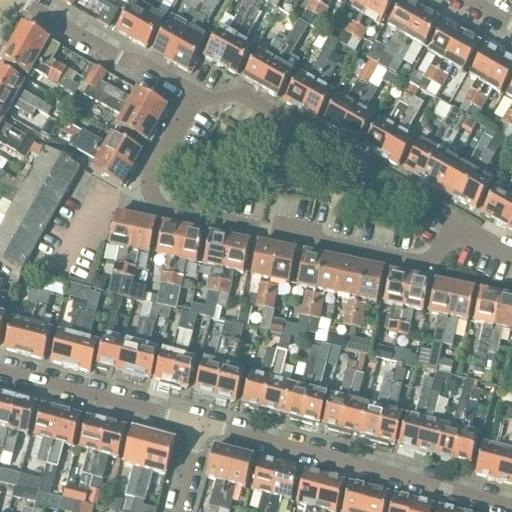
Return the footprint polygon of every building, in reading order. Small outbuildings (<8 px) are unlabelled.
[(56,0),(72,8),(76,0),(77,0),(97,11),(102,14),(97,23),(110,30),(120,12),(102,2),(98,0),(56,0)] [(135,0),(134,3),(116,34),(132,43),(156,0),(135,0)] [(156,0),(132,43),(147,51),(164,20),(157,17),(166,0),(156,0)] [(207,0),(198,18),(171,65),(190,76),(197,63),(195,61),(207,40),(198,34),(205,22),(208,24),(215,12),(221,0),(207,0)] [(310,0),(311,0),(306,11),(314,15),(322,0),(310,0)] [(322,0),(314,15),(322,20),(328,10),(333,0),(334,0),(342,4),(343,0),(322,0)] [(356,12),(344,33),(352,38),(373,0),(353,0),(349,8),(356,12)] [(373,0),(352,38),(360,42),(372,21),(380,26),(394,0),(373,0)] [(395,34),(377,65),(387,71),(392,61),(421,11),(414,7),(413,3),(408,1),(404,2),(403,1),(387,29),(395,34)] [(392,61),(387,71),(396,76),(401,66),(413,45),(422,50),(438,21),(437,20),(435,16),(431,14),(427,15),(421,11),(392,61)] [(172,20),(153,54),(171,65),(198,18),(189,13),(182,26),(172,20)] [(219,31),(204,59),(220,68),(245,23),(237,18),(227,35),(219,31)] [(245,23),(220,68),(236,77),(252,49),(244,44),(253,28),(245,23)] [(434,58),(422,79),(431,84),(460,33),(456,31),(454,27),(450,24),(446,25),(444,24),(427,55),(434,58)] [(18,27),(11,39),(14,41),(11,46),(22,53),(21,55),(62,79),(67,70),(57,64),(54,68),(51,66),(61,49),(22,27),(21,29),(18,27)] [(460,33),(431,84),(441,90),(453,69),(462,74),(479,44),(477,43),(476,39),(472,37),(468,38),(460,33)] [(243,81),(260,90),(287,42),(278,37),(266,59),(258,54),(243,81)] [(287,42),(260,90),(277,100),(292,73),(299,62),(290,57),(296,47),(287,42)] [(284,104),(300,113),(334,55),(333,55),(338,46),(329,42),(307,81),(299,76),(284,104)] [(5,50),(0,58),(0,62),(2,64),(27,78),(31,71),(58,86),(62,79),(21,55),(22,53),(11,46),(8,52),(5,50)] [(475,82),(464,102),(465,103),(471,106),(500,56),(497,54),(496,50),(491,48),(487,49),(486,48),(468,78),(475,82)] [(500,56),(471,106),(480,111),(491,91),(499,95),(511,72),(511,59),(509,58),(505,59),(500,56)] [(322,126),(339,135),(366,88),(367,89),(379,68),(369,62),(346,104),(337,99),(322,126)] [(328,65),(300,113),(316,122),(332,95),(323,90),(334,69),(328,65)] [(106,74),(96,68),(85,87),(96,93),(106,74)] [(0,90),(37,112),(41,104),(20,92),(24,85),(0,70),(0,90)] [(107,87),(102,95),(157,127),(161,121),(163,122),(169,112),(166,111),(167,109),(137,92),(132,101),(108,88),(107,87)] [(511,102),(500,123),(508,128),(511,120),(511,87),(506,99),(511,102)] [(374,93),(367,89),(366,88),(339,135),(357,145),(372,119),(363,114),(374,93)] [(0,90),(0,110),(7,115),(11,108),(32,120),(37,112),(0,90)] [(102,95),(97,104),(123,118),(118,128),(147,144),(148,142),(151,144),(156,134),(154,133),(157,127),(102,95)] [(408,112),(407,111),(380,158),(398,169),(413,141),(405,137),(424,105),(415,100),(408,112)] [(364,149),(380,158),(407,111),(398,106),(386,127),(379,122),(364,149)] [(405,172),(421,182),(460,114),(452,110),(430,148),(421,143),(405,172)] [(460,114),(421,182),(438,191),(455,161),(446,156),(467,118),(460,114)] [(0,136),(30,153),(35,146),(25,140),(0,126),(5,118),(0,115),(0,136)] [(83,133),(78,141),(132,171),(136,165),(138,166),(143,157),(141,155),(142,153),(113,137),(107,147),(83,133)] [(493,142),(492,141),(458,202),(475,212),(492,182),(482,177),(494,157),(504,138),(497,134),(493,142)] [(0,136),(0,147),(15,156),(16,155),(26,161),(30,153),(0,136)] [(441,193),(458,202),(492,141),(485,137),(467,169),(458,163),(441,193)] [(73,139),(69,147),(73,150),(97,164),(92,172),(122,189),(123,187),(125,188),(131,179),(128,178),(132,171),(78,141),(73,139)] [(45,150),(0,228),(0,263),(20,275),(80,170),(45,150)] [(497,188),(482,216),(498,225),(511,200),(511,181),(506,193),(497,188)] [(511,200),(498,225),(511,233),(511,200)] [(116,215),(109,248),(118,250),(113,274),(124,277),(136,219),(116,215)] [(124,277),(119,298),(129,300),(134,279),(139,255),(149,257),(156,223),(136,219),(124,277)] [(156,307),(166,309),(183,229),(163,225),(156,259),(166,261),(156,307)] [(203,233),(183,229),(166,309),(176,311),(186,265),(196,267),(203,233)] [(207,294),(218,296),(230,239),(210,235),(203,269),(212,271),(207,294)] [(230,239),(218,296),(229,299),(234,275),(242,277),(250,243),(230,239)] [(258,245),(251,280),(265,283),(264,287),(260,286),(255,308),(263,310),(277,249),(258,245)] [(277,249),(263,310),(264,310),(272,312),(277,290),(273,289),(274,285),(288,288),(296,253),(277,249)] [(300,318),(295,339),(306,342),(310,320),(311,320),(324,259),(304,255),(296,290),(312,293),(311,297),(307,296),(302,318),(300,318)] [(324,259),(311,320),(319,321),(323,300),(321,299),(322,295),(334,297),(336,298),(344,263),(342,263),(324,259)] [(344,263),(336,298),(338,299),(352,301),(351,306),(347,305),(343,328),(351,330),(365,268),(346,264),(344,263)] [(365,268),(351,330),(360,332),(365,308),(362,308),(363,303),(376,306),(383,272),(365,268)] [(387,335),(397,337),(410,277),(390,273),(383,307),(393,309),(387,335)] [(410,277),(397,337),(408,339),(413,313),(422,315),(429,281),(410,277)] [(441,360),(444,347),(456,287),(436,283),(429,316),(440,318),(428,372),(438,375),(441,360)] [(456,287),(444,347),(453,349),(459,322),(468,324),(475,291),(456,287)] [(23,357),(40,294),(31,291),(22,322),(12,319),(4,352),(23,357)] [(483,377),(484,373),(501,296),(481,292),(474,325),(484,328),(474,375),(483,377)] [(40,294),(23,357),(43,362),(52,330),(41,327),(50,296),(40,294)] [(511,298),(501,296),(488,353),(499,355),(504,332),(511,333),(511,298)] [(51,364),(69,369),(84,313),(75,311),(69,334),(59,332),(51,364)] [(84,313),(69,369),(90,375),(98,342),(88,339),(95,316),(84,313)] [(96,366),(95,370),(107,372),(108,369),(113,370),(115,371),(123,340),(121,340),(111,337),(117,314),(111,313),(96,366)] [(186,332),(170,389),(181,392),(182,389),(187,390),(196,360),(186,358),(193,334),(197,317),(190,316),(185,332),(186,332)] [(123,340),(115,371),(117,371),(123,373),(122,377),(133,380),(148,322),(141,320),(139,320),(133,343),(126,341),(123,340)] [(148,322),(133,380),(144,382),(145,379),(150,380),(159,350),(148,347),(154,324),(148,322)] [(162,351),(154,381),(160,383),(159,387),(170,389),(186,332),(185,332),(178,330),(172,354),(162,351)] [(204,359),(195,392),(203,394),(202,398),(214,401),(229,341),(220,338),(214,362),(204,359)] [(368,357),(371,344),(349,339),(347,353),(368,357)] [(229,341),(214,401),(226,404),(227,401),(235,403),(244,370),(233,367),(239,343),(229,341)] [(317,364),(301,424),(312,427),(313,424),(319,425),(327,395),(318,392),(330,348),(322,346),(321,350),(320,350),(317,364)] [(378,348),(376,359),(391,362),(394,351),(378,348)] [(250,375),(242,405),(250,407),(249,410),(261,413),(276,353),(268,351),(261,378),(250,375)] [(276,353),(261,413),(273,417),(274,413),(281,415),(283,415),(291,386),(289,385),(278,382),(285,356),(277,353),(276,353)] [(291,386),(283,415),(285,416),(290,417),(289,421),(301,424),(317,364),(308,362),(301,388),(293,386),(291,386)] [(331,396),(323,426),(328,428),(327,431),(338,434),(354,374),(345,372),(338,398),(331,396)] [(354,374),(338,434),(350,437),(351,434),(357,435),(361,436),(368,406),(365,406),(355,403),(362,377),(354,374)] [(430,393),(415,454),(426,457),(427,454),(433,455),(436,456),(444,427),(441,426),(431,424),(442,383),(434,381),(431,394),(430,393)] [(368,406),(361,436),(366,438),(365,441),(377,444),(393,385),(384,383),(377,409),(368,406)] [(393,385),(377,444),(388,447),(389,444),(395,445),(403,416),(394,414),(401,387),(393,385)] [(406,417),(399,446),(404,448),(403,451),(415,454),(430,393),(422,391),(415,419),(406,417)] [(0,395),(0,453),(2,454),(17,396),(8,394),(5,396),(5,397),(0,395)] [(17,396),(2,454),(12,457),(18,434),(28,437),(36,405),(29,403),(29,399),(17,396)] [(444,427),(436,456),(442,458),(441,461),(452,464),(467,405),(459,403),(452,429),(444,427)] [(467,405),(452,464),(464,467),(465,464),(471,465),(478,436),(469,434),(476,407),(467,405)] [(43,407),(34,437),(44,440),(38,462),(47,464),(48,465),(62,408),(52,406),(50,408),(50,409),(43,407)] [(62,408),(48,465),(57,467),(63,444),(73,447),(81,417),(74,415),(74,414),(73,411),(62,408)] [(88,419),(79,449),(89,452),(82,475),(93,478),(108,420),(97,417),(95,420),(95,421),(88,419)] [(108,420),(93,478),(102,480),(108,457),(118,460),(126,429),(119,427),(119,426),(118,423),(108,420)] [(495,482),(509,425),(499,422),(492,448),(483,445),(475,477),(495,482)] [(495,482),(511,486),(511,452),(511,453),(511,451),(511,425),(509,425),(495,482)] [(133,431),(123,468),(132,470),(125,497),(134,500),(152,432),(137,428),(136,432),(133,431)] [(152,432),(134,500),(144,502),(148,486),(152,472),(166,476),(172,451),(175,442),(171,441),(172,437),(152,432)] [(218,511),(233,454),(214,448),(206,479),(215,482),(208,509),(218,511)] [(253,459),(233,454),(218,511),(221,511),(227,511),(234,488),(244,491),(253,459)] [(256,511),(267,511),(280,466),(260,461),(252,493),(261,495),(256,511)] [(299,471),(280,466),(267,511),(276,511),(280,500),(290,503),(299,471)] [(304,511),(314,511),(324,478),(305,473),(296,506),(306,508),(304,511)] [(335,511),(344,483),(324,478),(314,511),(335,511)] [(363,511),(369,490),(350,485),(342,511),(363,511)] [(369,490),(363,511),(383,511),(388,495),(369,490)] [(43,511),(48,496),(39,494),(38,494),(38,495),(35,505),(33,511),(43,511)] [(410,511),(413,501),(395,497),(390,511),(410,511)] [(431,511),(433,507),(413,501),(410,511),(431,511)]
